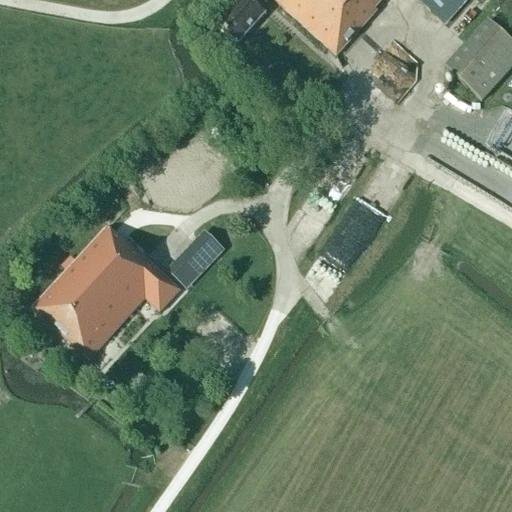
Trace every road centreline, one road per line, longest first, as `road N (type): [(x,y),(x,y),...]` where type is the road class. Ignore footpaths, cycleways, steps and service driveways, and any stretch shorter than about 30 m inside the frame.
road 1 (unclassified): [(157,511),(247,377),(276,312),(286,259),(273,215)]
road 2 (track): [(511,224),(405,160)]
